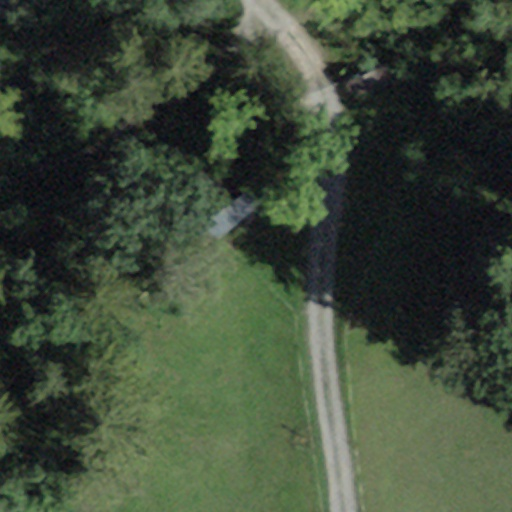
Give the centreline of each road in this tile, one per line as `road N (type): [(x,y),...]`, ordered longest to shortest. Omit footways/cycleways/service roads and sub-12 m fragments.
road 1 (track): [(333,511),(314,254),(327,116),(282,0)]
road 2 (unknown): [(296,28),(0,218)]
